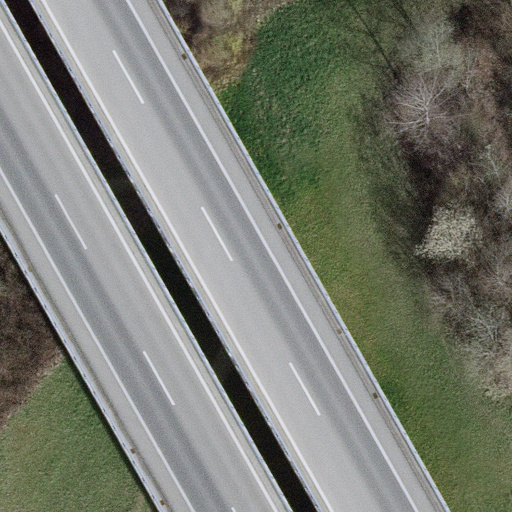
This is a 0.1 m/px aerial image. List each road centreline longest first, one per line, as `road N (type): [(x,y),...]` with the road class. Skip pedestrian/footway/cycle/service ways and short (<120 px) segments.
road 1 (motorway): [(374,511),(84,0)]
road 2 (motorway): [(0,101),(231,511)]
